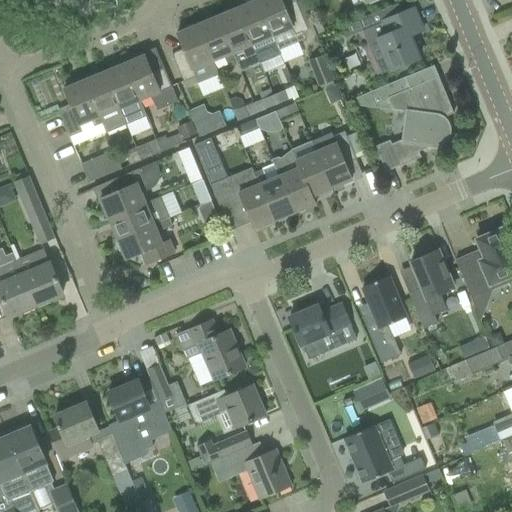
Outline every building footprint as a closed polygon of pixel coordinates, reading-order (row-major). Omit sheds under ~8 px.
[(257,0),(237,9),(260,64),(281,55),(279,51),(276,44),(275,44),(257,0)] [(276,44),(279,51),(306,40),(303,33),(307,31),(295,3),(284,7),(280,0),(257,0),(275,44),(276,44)] [(377,13),(359,20),(364,31),(382,23),(387,35),(375,40),(384,61),(376,64),(381,75),(400,67),(419,59),(410,36),(423,30),(414,9),(399,15),(395,5),(377,13)] [(237,9),(217,17),(235,61),(240,72),(260,64),(237,9)] [(224,58),(227,64),(235,61),(217,17),(197,25),(212,63),(214,62),(224,58)] [(195,77),(197,84),(219,75),(217,68),(214,62),(212,63),(197,25),(177,33),(183,49),(172,54),(183,82),(195,77)] [(325,55),(308,61),(318,87),(320,86),(332,81),(335,80),(325,55)] [(132,57),(122,61),(124,64),(139,102),(141,101),(151,97),(154,103),(157,111),(178,102),(174,94),(162,66),(151,71),(144,56),(134,60),(132,57)] [(121,109),(128,125),(146,117),(139,102),(124,64),(104,73),(119,110),(121,109)] [(84,81),(102,124),(106,134),(128,125),(121,109),(119,110),(104,73),(84,81)] [(419,152),(430,148),(431,148),(434,148),(437,148),(440,147),(442,146),(445,144),(448,141),(448,139),(449,137),(450,134),(450,131),(450,128),(449,125),(448,123),(446,120),(444,118),(453,114),(438,77),(410,89),(406,78),(378,89),(384,103),(398,97),(398,95),(405,92),(402,112),(405,112),(399,141),(391,145),(389,141),(375,147),(386,172),(421,158),(419,152)] [(59,109),(70,138),(84,132),(81,125),(92,121),(94,128),(102,124),(84,81),(64,89),(70,105),(59,109)] [(274,96),(277,105),(288,100),(284,91),(274,96)] [(274,96),(261,101),(265,110),(277,105),(274,96)] [(235,97),(229,100),(233,110),(244,106),(241,100),(235,97)] [(275,112),(282,129),(283,129),(280,121),(299,113),(296,104),(275,112)] [(244,108),(233,112),(237,122),(248,117),(244,108)] [(265,117),(264,117),(271,133),(273,133),(276,132),(279,131),(282,129),(275,112),(265,117)] [(209,133),(225,126),(221,117),(220,118),(219,116),(205,122),(209,133)] [(197,134),(192,121),(177,127),(182,140),(197,134)] [(236,129),(240,138),(251,134),(250,133),(259,129),(255,121),(236,129)] [(332,133),(311,141),(331,189),(352,180),(345,165),(356,160),(345,132),(333,137),(332,133)] [(194,145),(230,231),(251,222),(254,230),(274,221),(254,174),(252,168),(228,179),(211,138),(194,145)] [(167,139),(157,143),(161,153),(171,149),(167,139)] [(137,153),(141,161),(161,153),(156,140),(147,144),(135,148),(137,153)] [(298,148),(292,150),(311,197),(312,197),(323,192),(325,196),(333,193),(331,189),(311,141),(298,147),(298,148)] [(188,148),(177,153),(183,166),(194,162),(188,148)] [(274,165),(294,213),(315,204),(312,197),(311,197),(292,150),(281,159),(279,158),(272,160),(274,165)] [(114,151),(94,159),(102,177),(122,169),(114,151)] [(128,156),(126,157),(129,166),(130,166),(141,161),(137,153),(128,156)] [(105,220),(106,221),(109,220),(147,204),(146,203),(142,193),(151,189),(153,187),(157,183),(159,179),(160,175),(159,170),(156,163),(111,182),(116,193),(100,199),(105,210),(103,213),(106,220),(105,220)] [(263,170),(254,174),(274,221),(294,213),(274,165),(263,170)] [(15,184),(40,244),(55,238),(29,178),(15,184)] [(203,181),(191,185),(198,201),(209,197),(203,181)] [(9,185),(0,188),(0,207),(16,201),(9,185)] [(109,220),(117,240),(169,218),(161,198),(147,204),(109,220)] [(141,253),(146,265),(173,253),(168,241),(163,243),(158,232),(173,226),(169,218),(117,240),(125,260),(141,253)] [(455,261),(471,298),(492,289),(492,290),(511,280),(510,276),(511,275),(511,246),(504,228),(489,234),(487,230),(477,234),(479,239),(477,240),(481,251),(477,252),(455,261)] [(0,298),(8,318),(34,306),(12,253),(5,257),(2,249),(0,249),(0,298)] [(12,253),(34,306),(63,294),(44,251),(32,255),(17,261),(14,253),(12,253)] [(421,288),(408,293),(423,329),(437,323),(434,315),(445,311),(438,294),(454,288),(438,251),(428,255),(427,251),(413,257),(414,261),(411,262),(421,288)] [(362,287),(373,311),(361,316),(381,362),(400,354),(388,324),(405,317),(388,276),(362,287)] [(319,306),(289,318),(300,345),(303,344),(309,359),(323,353),(326,352),(356,340),(350,324),(347,317),(346,316),(342,305),(322,314),(319,306)] [(203,353),(216,381),(226,376),(245,368),(228,330),(217,335),(211,320),(176,335),(187,360),(203,353)] [(499,332),(488,337),(493,348),(503,343),(499,332)] [(451,367),(458,383),(504,362),(498,347),(451,367)] [(428,355),(407,364),(414,380),(435,371),(428,355)] [(146,370),(159,400),(160,401),(172,396),(159,365),(146,370)] [(111,434),(122,460),(123,459),(153,447),(151,441),(173,431),(160,401),(159,400),(158,400),(162,409),(151,413),(138,381),(108,394),(119,421),(107,426),(111,434)] [(226,396),(224,391),(189,406),(195,421),(199,422),(228,410),(236,429),(265,416),(252,385),(226,396)] [(367,386),(353,393),(361,412),(376,405),(367,386)] [(58,430),(48,434),(61,463),(94,448),(92,444),(89,435),(98,431),(86,403),(54,416),(58,425),(57,425),(58,430)] [(417,409),(424,425),(438,418),(431,403),(417,409)] [(511,417),(494,425),(501,441),(511,436),(511,417)] [(424,427),(421,428),(426,440),(429,439),(438,435),(434,423),(424,427)] [(494,425),(480,432),(486,448),(501,441),(494,425)] [(21,426),(5,433),(30,492),(53,482),(45,463),(46,463),(30,427),(22,430),(21,426)] [(373,427),(345,439),(364,482),(387,472),(392,483),(425,469),(420,458),(403,465),(399,457),(388,462),(373,427)] [(196,446),(205,466),(211,463),(217,461),(235,453),(253,445),(247,431),(214,446),(211,440),(196,446)] [(29,491),(4,432),(0,433),(0,488),(5,501),(29,491)] [(101,438),(97,440),(98,442),(113,478),(124,503),(127,511),(144,511),(138,498),(139,497),(123,459),(122,460),(111,434),(101,438)] [(275,450),(244,462),(248,471),(254,484),(260,500),(266,497),(291,487),(275,450)] [(235,453),(217,461),(221,471),(240,464),(235,453)] [(431,472),(384,491),(385,493),(389,501),(391,506),(392,508),(400,504),(409,500),(429,491),(428,488),(427,486),(426,484),(434,481),(431,473),(431,472)] [(77,511),(66,485),(51,491),(60,511),(77,511)] [(145,511),(154,511),(147,494),(139,497),(138,498),(144,511),(145,511)]
